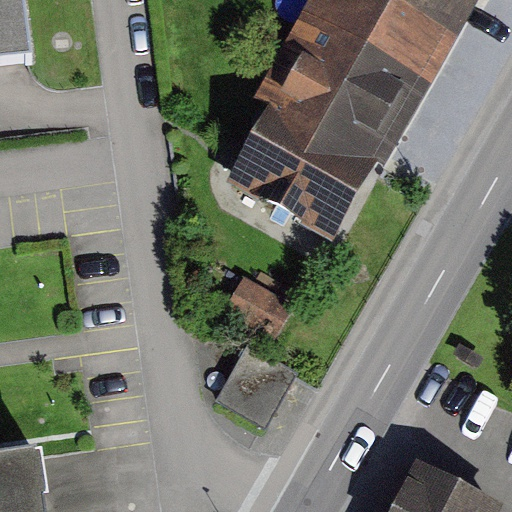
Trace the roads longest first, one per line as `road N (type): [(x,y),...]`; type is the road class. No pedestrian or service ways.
road 1 (residential): [(117,0),(188,467),(280,511)]
road 2 (primary): [(308,511),(511,158)]
